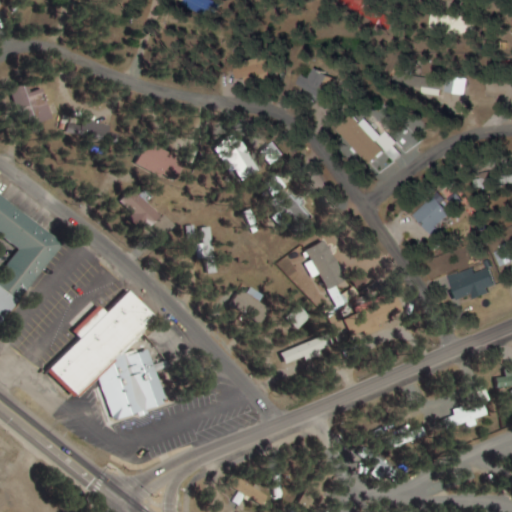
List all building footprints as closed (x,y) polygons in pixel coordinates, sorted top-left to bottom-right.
[(224,4),(215,0),(187,0),(219,15),(224,4)] [(479,16),(470,16),(470,32),(479,32),(479,16)] [(326,104),(341,82),(317,66),(312,75),(307,71),(298,85),(326,104)] [(447,94),(467,94),(467,77),(447,77),(447,94)] [(24,128),(53,119),(44,89),(31,93),(29,84),(12,89),(24,128)] [(404,155),(397,147),(399,144),(372,117),(355,134),(382,161),(389,154),(397,162),(404,155)] [(109,142),(112,125),(70,119),(67,136),(109,142)] [(185,160),(147,143),(137,165),(175,182),(185,160)] [(511,177),(495,176),(494,185),(511,187),(511,177)] [(259,194),(288,228),(305,214),(276,180),(259,194)] [(174,228),(136,190),(125,202),(162,240),(174,228)] [(416,216),(435,237),(457,217),(438,196),(416,216)] [(0,328),(62,245),(0,198),(0,239),(13,249),(0,266),(0,328)] [(199,228),(201,273),(215,273),(213,228),(199,228)] [(327,265),(336,287),(354,280),(335,234),(325,238),(327,244),(314,250),(321,267),(327,265)] [(493,269),(479,273),(477,268),(450,277),(458,302),(500,289),(493,269)] [(128,287),(160,314),(144,331),(169,401),(115,420),(98,375),(80,396),(46,365),(128,287)] [(294,327),(308,324),(305,309),(290,313),(294,327)] [(287,367),(335,348),(329,334),(282,353),(287,367)] [(500,388),(511,384),(511,369),(505,371),(506,376),(497,378),(500,388)] [(445,413),(449,429),(489,417),(484,401),(445,413)] [(426,443),(424,425),(401,428),(402,445),(426,443)] [(379,480),(389,468),(373,455),(363,467),(379,480)] [(326,484),(312,475),(295,503),(308,511),(326,484)] [(441,493),(452,488),(449,481),(437,486),(441,493)]
